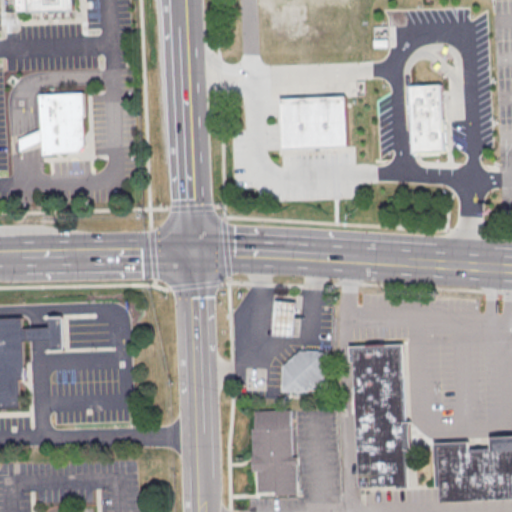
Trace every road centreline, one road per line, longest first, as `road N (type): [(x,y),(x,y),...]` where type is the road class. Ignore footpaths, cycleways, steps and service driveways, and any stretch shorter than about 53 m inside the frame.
road 1 (tertiary): [(198,511),(190,248)]
road 2 (secondary): [(190,248),(18,252)]
road 3 (secondary): [(358,257),(190,248)]
road 4 (tertiary): [(186,143),(181,22)]
